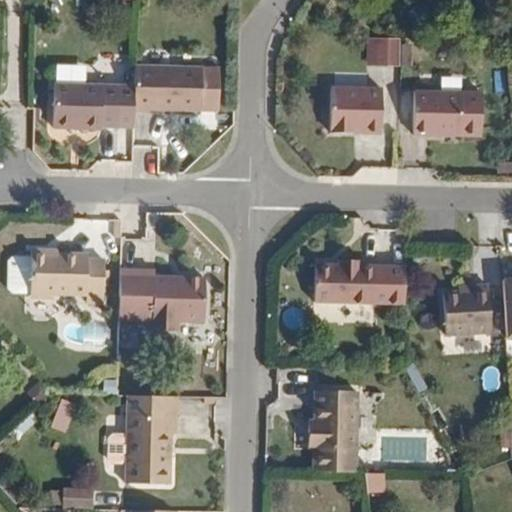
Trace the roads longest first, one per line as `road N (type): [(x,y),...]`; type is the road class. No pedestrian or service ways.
road 1 (residential): [(239,511),(249,196)]
road 2 (residential): [(511,198),(249,196)]
road 3 (residential): [(249,196),(38,190),(0,197)]
road 4 (residential): [(249,196),(252,64),(287,0)]
